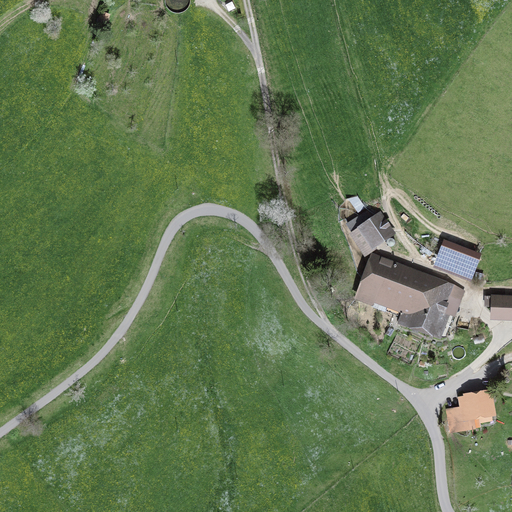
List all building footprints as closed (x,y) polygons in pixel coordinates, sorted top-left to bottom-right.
[(350,198),(357,210),(365,206),(357,193),(350,198)] [(379,216),(352,234),(365,254),(392,234),(379,216)] [(445,247),(438,264),(469,276),(476,258),(445,247)] [(372,306),(394,314),(396,309),(403,311),(400,319),(435,332),(449,295),(455,298),(461,297),(463,291),(373,257),(358,298),(373,304),(372,306)] [(511,299),(485,298),(485,305),(490,305),(490,311),(496,311),(495,317),(511,317),(511,299)] [(450,412),(454,431),(466,428),(464,419),(490,414),(486,394),(461,399),(463,409),(450,412)]
